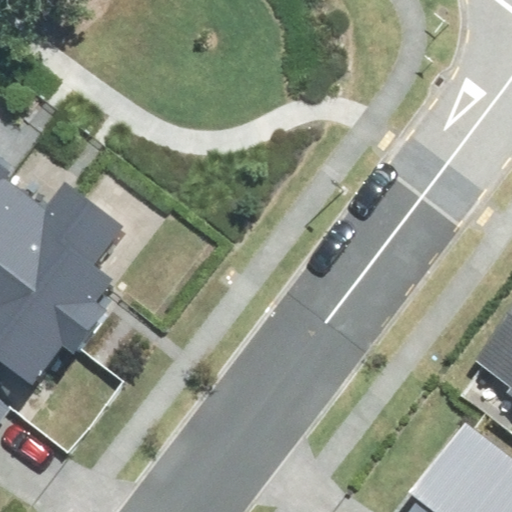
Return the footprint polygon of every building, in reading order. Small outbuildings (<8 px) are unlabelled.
[(0,181),(15,162),(22,151),(0,134),(0,181)] [(0,181),(0,270),(58,195),(15,162),(0,181)] [(0,350),(41,381),(69,345),(79,353),(117,304),(107,296),(120,279),(101,264),(130,227),(69,181),(58,195),(0,270),(0,350)] [(511,324),(495,348),(511,360),(511,381),(505,391),(511,395),(511,324)] [(403,488),(384,511),(511,511),(511,441),(455,399),(392,480),(403,488)]
